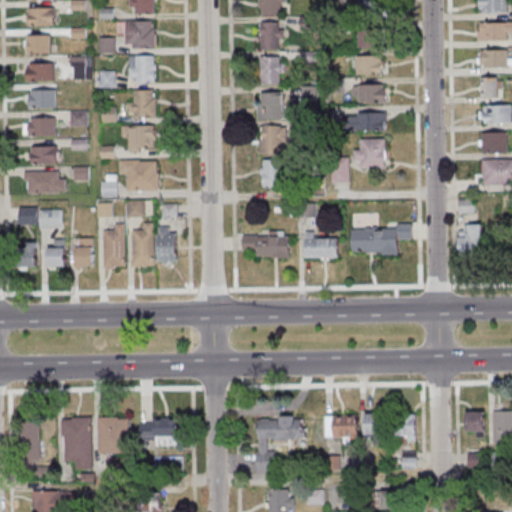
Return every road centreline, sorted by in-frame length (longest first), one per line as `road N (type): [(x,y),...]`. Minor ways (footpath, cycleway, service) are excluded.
road 1 (secondary): [(511,307),(0,317)]
road 2 (residential): [(215,511),(205,0)]
road 3 (secondary): [(0,368),(511,359)]
road 4 (residential): [(439,511),(430,0)]
